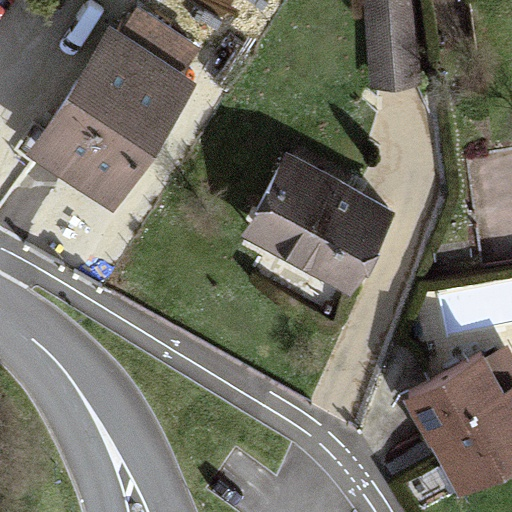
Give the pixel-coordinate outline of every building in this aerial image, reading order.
[(406,0),(368,0),(370,11),(408,8),(406,0)] [(408,8),(370,11),(375,75),(413,72),(408,8)] [(109,26),(36,138),(110,186),(183,74),(109,26)] [(255,206),(264,233),(348,278),(386,204),(285,151),(255,206)] [(264,233),(255,206),(246,224),(264,233)] [(480,348),(407,387),(431,431),(441,425),(470,478),(511,455),(511,380),(500,387),(480,348)] [(441,425),(431,431),(459,484),(470,478),(441,425)]
